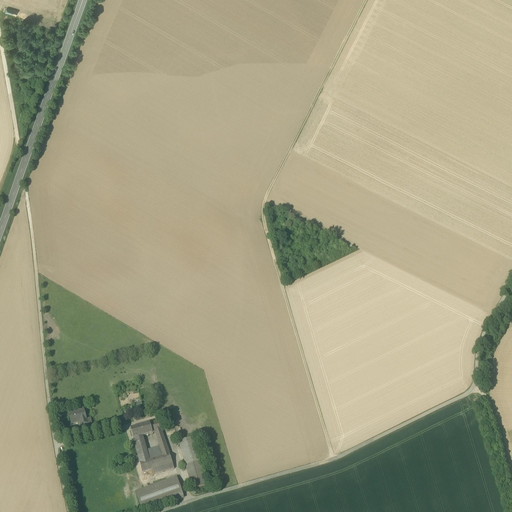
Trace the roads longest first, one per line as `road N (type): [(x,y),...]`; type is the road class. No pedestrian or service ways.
road 1 (track): [(332,458),(262,210),(365,0)]
road 2 (track): [(332,458),(474,387),(477,351),(511,283)]
road 3 (primary): [(82,0),(0,231)]
road 4 (track): [(50,411),(26,193)]
road 5 (track): [(0,39),(17,141),(0,193)]
